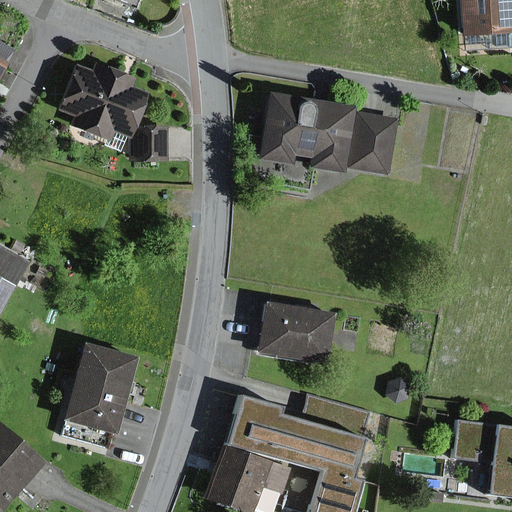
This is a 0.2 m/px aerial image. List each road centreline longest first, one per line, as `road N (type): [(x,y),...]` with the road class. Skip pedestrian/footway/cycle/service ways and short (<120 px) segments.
road 1 (residential): [(152,511),(195,372),(205,301),(214,229),(212,55)]
road 2 (residential): [(212,55),(511,104)]
road 3 (residential): [(212,55),(152,49),(65,17)]
road 4 (residential): [(65,17),(0,137)]
